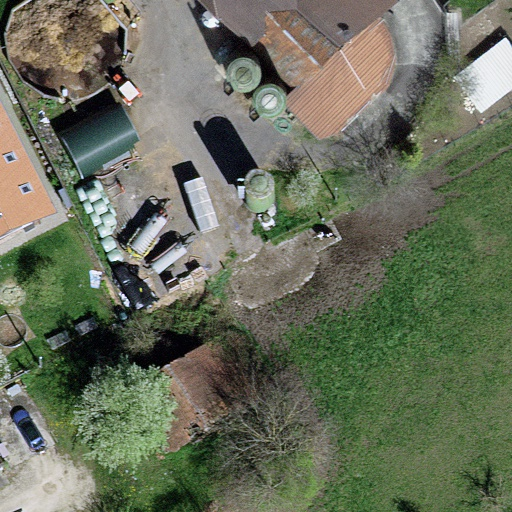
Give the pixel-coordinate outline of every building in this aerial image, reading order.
[(210,0),(293,86),(282,100),(318,137),(336,130),(380,91),(386,85),(394,67),(395,49),(390,32),(383,19),(376,9),(385,0),(210,0)] [(451,81),(479,114),(511,86),(511,47),(503,37),(451,81)] [(249,79),(255,75),(259,70),(260,63),(259,56),(255,50),(249,47),(243,45),(236,46),(230,50),(226,56),(225,63),(226,69),(230,75),(235,79),(242,80),(249,79)] [(274,106),(280,102),(284,97),(285,90),(284,83),(280,77),(275,73),(268,72),(261,73),(255,77),(252,83),(250,89),(251,96),(255,102),(261,106),(267,107),(274,106)] [(140,150),(119,104),(54,134),(75,180),(140,150)] [(0,248),(56,221),(0,106),(0,248)] [(262,210),(268,207),(273,201),(274,194),(271,187),(266,182),(259,180),(252,182),(246,186),(244,193),(244,200),(248,206),(255,210),(262,210)] [(149,251),(180,236),(172,220),(141,235),(149,251)] [(295,258),(288,239),(267,246),(274,265),(295,258)] [(258,401),(217,338),(127,396),(167,459),(258,401)]
